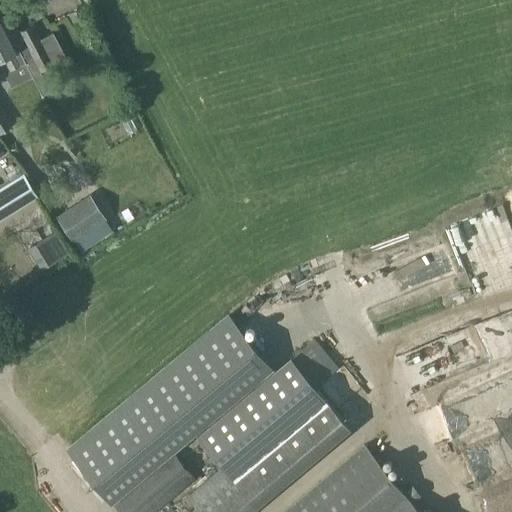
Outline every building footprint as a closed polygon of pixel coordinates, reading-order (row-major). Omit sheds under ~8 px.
[(0,13),(0,35),(9,31),(32,75),(35,74),(33,71),(37,69),(38,70),(52,63),(52,62),(63,56),(52,33),(40,39),(32,24),(18,31),(18,32),(17,32),(9,16),(3,19),(0,13)] [(0,55),(0,56),(8,70),(25,61),(9,31),(0,35),(0,55)] [(0,104),(0,131),(12,123),(0,104)] [(0,218),(27,202),(38,195),(23,171),(0,185),(0,218)] [(65,179),(68,188),(84,183),(81,174),(65,179)] [(89,195),(57,217),(80,251),(114,229),(107,219),(106,219),(89,195)] [(41,268),(56,259),(42,237),(27,246),(41,268)] [(38,327),(29,313),(7,327),(17,342),(38,327)] [(489,329),(475,333),(480,356),(511,348),(511,313),(487,319),(489,329)] [(263,356),(229,316),(151,381),(69,449),(103,490),(263,356)] [(417,511),(419,511),(420,510),(364,443),(281,511),(417,511)] [(172,449),(111,500),(120,511),(153,511),(196,477),(172,449)] [(270,486),(241,451),(225,465),(254,499),(270,486)]
